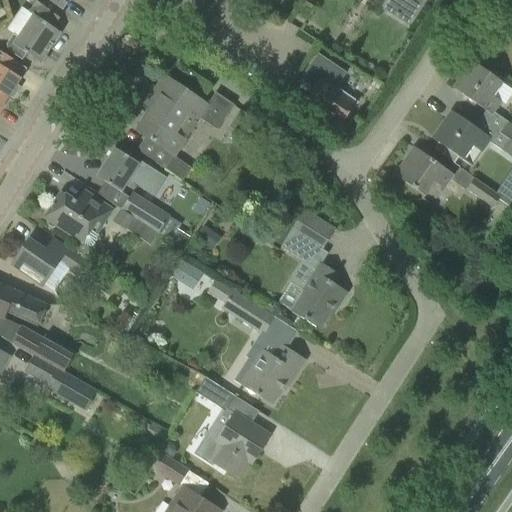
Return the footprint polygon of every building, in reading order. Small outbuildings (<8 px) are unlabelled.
[(39,64),(59,33),(52,29),(64,13),(62,12),(48,1),(45,0),(37,0),(29,11),(35,15),(34,17),(20,39),(17,37),(13,34),(6,45),(6,51),(22,61),(26,55),(39,64)] [(45,0),(48,1),(62,12),(70,0),(45,0)] [(386,11),(405,23),(406,22),(408,23),(422,0),(390,0),(385,9),(387,10),(386,11)] [(302,3),(296,14),(307,20),(313,8),(302,3)] [(0,94),(7,99),(8,99),(9,98),(8,98),(9,97),(13,99),(20,88),(16,86),(20,80),(20,81),(21,79),(12,74),(18,64),(0,52),(0,94)] [(304,102),(340,127),(356,104),(334,88),(344,74),(318,56),(300,82),(312,91),(304,102)] [(472,62),(453,89),(469,101),(485,111),(491,116),(493,113),(500,102),(492,97),(502,83),(488,74),(472,62)] [(136,131),(149,140),(175,158),(198,122),(200,119),(216,130),(222,122),(233,106),(215,93),(206,106),(164,78),(154,92),(160,97),(136,131)] [(452,112),(432,140),(449,151),(471,167),(488,142),(490,140),(473,128),(468,124),(452,112)] [(507,122),(500,133),(505,137),(511,141),(511,125),(508,122),(507,122)] [(511,141),(505,137),(498,148),(502,151),(511,157),(511,141)] [(393,175),(424,197),(434,184),(444,191),(454,177),(413,147),(393,175)] [(115,149),(97,178),(114,189),(120,193),(128,180),(154,197),(166,178),(140,162),(138,164),(132,160),(115,149)] [(175,158),(166,171),(182,182),(190,169),(175,158)] [(466,191),(492,209),(500,197),(474,179),(466,191)] [(96,235),(112,211),(83,191),(75,202),(61,193),(44,219),(50,224),(50,227),(53,230),(56,227),(87,248),(93,247),(99,237),(96,235)] [(134,218),(159,233),(169,216),(132,193),(121,210),(134,218)] [(126,231),(134,218),(121,210),(113,223),(126,231)] [(289,233),(320,253),(335,231),(304,211),(289,233)] [(12,265),(29,276),(42,285),(43,284),(53,292),(68,271),(74,275),(84,261),(70,251),(54,240),(45,253),(28,242),(12,265)] [(189,291),(202,276),(184,261),(171,275),(189,291)] [(332,284),(337,275),(318,263),(301,290),(290,283),(278,302),(292,311),(291,313),(319,330),(331,312),(334,314),(347,293),(332,284)] [(213,282),(207,293),(225,304),(223,309),(263,335),(274,317),(233,292),(233,293),(213,282)] [(36,357),(35,358),(63,374),(64,373),(75,353),(22,326),(4,319),(9,309),(39,322),(46,306),(0,285),(0,336),(9,341),(36,357)] [(248,359),(234,381),(271,405),(285,384),(288,385),(304,361),(283,347),(275,360),(253,345),(245,357),(248,359)] [(0,373),(9,358),(0,352),(0,373)] [(63,374),(35,358),(25,373),(47,387),(45,389),(84,412),(96,392),(64,373),(63,374)] [(235,397),(205,379),(196,394),(226,412),(235,397)] [(213,464),(236,479),(247,462),(251,465),(266,441),(258,436),(261,431),(235,414),(217,443),(224,447),(213,464)] [(167,444),(161,454),(171,461),(175,455),(173,448),(167,444)] [(152,468),(179,485),(187,471),(171,461),(161,454),(152,468)] [(167,511),(220,511),(221,511),(183,487),(167,511)]
